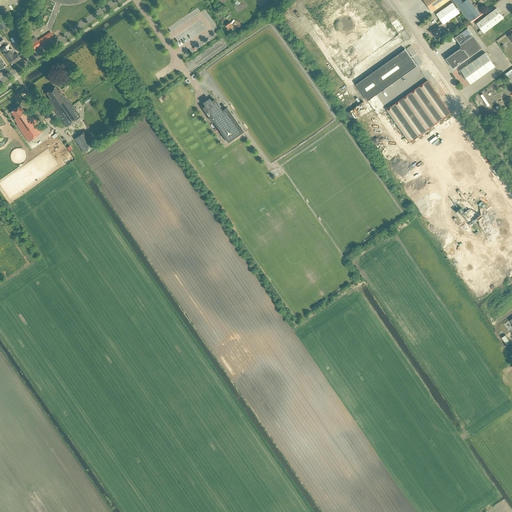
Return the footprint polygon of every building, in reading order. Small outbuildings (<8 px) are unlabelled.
[(448,0),(423,0),(432,12),(448,0)] [(473,20),(480,15),(469,0),(465,0),(464,2),(462,0),(453,0),(470,23),(473,20)] [(453,2),(436,14),(444,24),(460,12),(453,2)] [(476,23),(484,33),(504,18),(496,8),(476,23)] [(228,21),(222,25),(226,31),(232,28),(228,21)] [(438,25),(430,31),(436,39),(444,33),(438,25)] [(446,59),(453,68),(482,48),(467,28),(455,37),(460,45),(460,49),(446,59)] [(30,43),(32,46),(34,49),(53,36),(50,32),(38,40),(36,37),(36,38),(29,42),(30,43)] [(8,60),(12,64),(21,58),(17,53),(14,55),(10,49),(9,50),(6,45),(1,49),(4,53),(3,54),(8,60)] [(417,66),(412,59),(411,58),(411,57),(405,48),(405,49),(401,52),(356,84),(368,101),(413,69),(417,66)] [(461,70),(459,71),(465,80),(467,79),(471,84),(495,66),(485,53),(461,70)] [(451,113),(427,80),(382,112),(405,146),(451,113)] [(81,117),(73,106),(70,101),(69,102),(65,96),(64,97),(61,92),(59,93),(58,91),(55,87),(54,87),(53,87),(52,88),(52,89),(47,92),(51,98),(48,100),(66,127),(81,117)] [(210,100),(204,103),(206,105),(202,108),(209,117),(210,116),(227,142),(243,131),(243,130),(243,131),(227,107),(222,111),(214,99),(211,102),(210,100)] [(20,105),(11,111),(15,118),(14,119),(18,124),(17,125),(28,142),(42,132),(27,110),(25,112),(20,105)] [(85,131),(75,139),(84,152),(95,145),(85,131)] [(510,342),(505,335),(501,337),(507,344),(510,342)]
